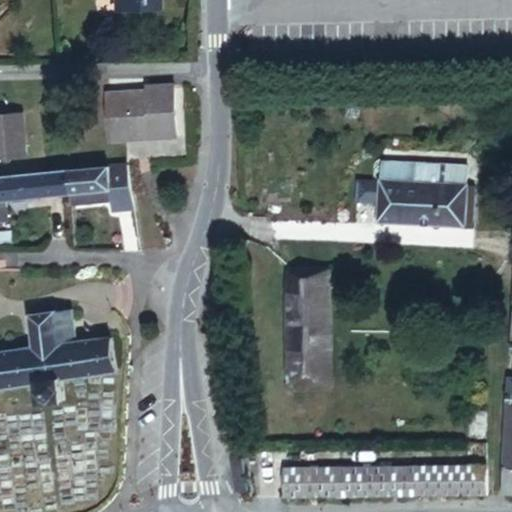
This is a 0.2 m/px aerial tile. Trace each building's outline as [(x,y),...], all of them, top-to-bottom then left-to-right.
[(110,0),(110,12),(154,11),(153,0),(110,0)] [(113,139),(180,135),(177,82),(148,84),(148,89),(110,92),(113,139)] [(0,159),(27,158),(23,112),(0,114),(0,159)] [(110,209),(130,207),(127,165),(0,176),(0,221),(11,221),(9,200),(64,195),(69,195),(70,204),(109,201),(110,209)] [(375,228),(460,231),(462,190),(462,173),(377,170),(375,228)] [(460,231),(467,232),(469,190),(462,190),(460,231)] [(284,389),(320,389),(322,277),(285,277),(284,389)] [(64,398),(61,377),(117,368),(111,335),(76,341),(71,309),(29,316),(34,345),(0,350),(0,387),(36,382),(39,402),(64,398)] [(251,491),(245,463),(234,464),(239,494),(251,491)] [(479,495),(479,468),(287,470),(287,498),(479,495)]
